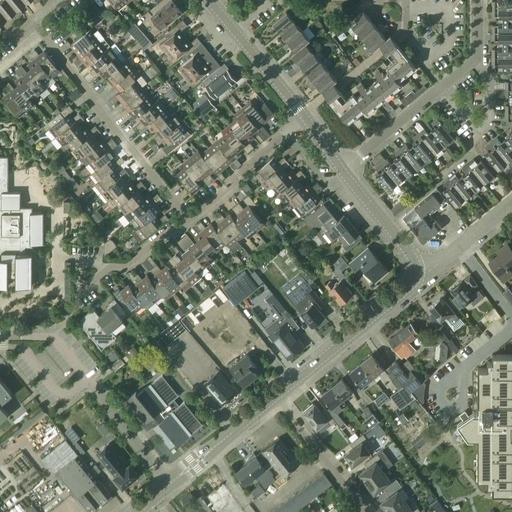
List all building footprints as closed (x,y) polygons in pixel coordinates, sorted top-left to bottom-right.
[(0,0),(0,12),(5,19),(12,14),(16,19),(19,16),(5,0),(0,0)] [(5,0),(19,16),(23,13),(19,8),(24,4),(21,0),(5,0)] [(126,4),(123,0),(101,0),(107,6),(112,2),(118,10),(126,4)] [(492,1),(492,8),(511,8),(511,0),(497,0),(498,1),(492,1)] [(172,1),(151,17),(160,29),(181,13),(177,7),(172,1)] [(498,16),(498,20),(511,20),(511,8),(492,8),(492,16),(498,16)] [(104,16),(99,9),(90,17),(95,23),(104,16)] [(272,22),(280,32),(305,12),(302,9),(291,17),(286,11),(272,22)] [(344,26),(352,36),(357,32),(371,20),(363,10),(349,22),(345,17),(331,29),(335,33),(344,26)] [(305,12),(280,32),(288,41),(302,30),(297,24),(307,16),(305,12)] [(159,45),(166,53),(186,37),(181,31),(187,25),(183,19),(164,35),(167,38),(159,45)] [(365,41),(384,26),(381,22),(376,26),(371,20),(357,32),(365,41)] [(492,25),(492,32),(511,32),(511,20),(498,20),(498,25),(492,25)] [(131,34),(135,39),(143,32),(135,23),(127,30),(128,32),(131,34)] [(384,26),(365,41),(373,51),(379,45),(380,45),(387,39),(381,33),(387,29),(384,26)] [(93,34),(89,29),(69,45),(77,55),(72,59),(74,63),(100,42),(104,38),(98,30),(93,34)] [(302,30),(288,41),(283,46),(286,49),(291,45),(295,51),(296,51),(306,43),(310,40),(302,30)] [(152,43),(143,32),(135,39),(144,50),(152,43)] [(511,32),(492,32),(492,40),(498,40),(498,44),(511,44),(511,32)] [(391,36),(387,39),(380,45),(384,51),(392,60),(386,65),(398,80),(415,66),(395,42),(391,36)] [(180,55),(183,58),(202,43),(197,37),(190,42),(186,37),(166,53),(172,61),(180,55)] [(100,42),(74,63),(77,66),(83,61),(87,66),(90,63),(107,50),(106,49),(100,42)] [(202,43),(183,58),(185,61),(178,68),(191,84),(199,78),(202,81),(220,66),(202,43)] [(313,52),(306,43),(296,51),(295,51),(291,54),(297,60),(291,64),(294,68),(313,52)] [(492,49),(492,56),(511,55),(511,44),(498,44),(498,49),(492,49)] [(110,46),(106,49),(107,50),(90,63),(93,66),(82,75),(86,80),(117,54),(110,46)] [(31,52),(52,77),(60,71),(44,51),(39,55),(34,49),(31,52)] [(117,54),(86,80),(88,83),(99,74),(103,79),(107,76),(123,62),(126,59),(120,51),(117,54)] [(52,77),(31,52),(27,54),(32,60),(27,64),(30,68),(31,68),(44,84),(44,83),(52,77)] [(307,73),(321,62),(313,52),(294,68),(288,73),(291,76),(302,67),(307,73)] [(511,55),(492,56),(492,64),(498,64),(498,68),(511,68),(511,55)] [(350,62),(346,57),(341,61),(345,66),(350,62)] [(360,62),(357,57),(352,61),(356,66),(360,62)] [(126,59),(123,62),(107,76),(111,80),(105,85),(108,88),(133,67),(126,59)] [(307,83),(310,86),(329,71),(321,62),(307,73),(312,79),(307,83)] [(398,80),(386,65),(383,62),(375,69),(393,91),(401,84),(398,80)] [(31,68),(30,68),(26,71),(21,66),(18,68),(39,94),(48,87),(44,83),(44,84),(31,68)] [(133,67),(108,88),(110,91),(116,87),(120,91),(135,79),(140,75),(133,67)] [(39,94),(18,68),(15,71),(20,77),(15,81),(18,85),(18,84),(31,101),(32,100),(39,94)] [(167,78),(174,72),(171,68),(164,74),(167,78)] [(226,69),(205,86),(215,98),(236,81),(226,69)] [(379,78),(372,83),(384,98),(393,91),(375,69),(373,71),(379,78)] [(317,86),(323,92),(334,83),(336,80),(329,71),(310,86),(312,90),(317,86)] [(142,87),(135,79),(120,91),(109,100),(112,103),(118,98),(122,103),(142,87)] [(358,83),(376,105),(384,98),(372,83),(366,88),(360,81),(358,83)] [(5,85),(27,111),(35,104),(32,100),(31,101),(18,84),(18,85),(13,88),(9,82),(5,85)] [(347,122),(355,115),(364,108),(352,93),(346,98),(340,91),(337,87),(334,83),(323,92),(325,96),(347,122)] [(352,93),(364,108),(367,112),(376,105),(358,83),(349,90),(352,93)] [(27,111),(5,85),(2,88),(7,94),(2,98),(18,118),(27,111)] [(120,113),(123,116),(148,95),(142,87),(122,103),(126,108),(120,113)] [(166,94),(172,101),(178,96),(172,89),(166,94)] [(417,97),(422,93),(419,89),(414,93),(412,90),(401,100),(405,106),(417,97)] [(261,99),(255,92),(249,97),(254,104),(261,99)] [(148,95),(123,116),(125,119),(131,114),(135,119),(139,116),(155,103),(154,102),(148,95)] [(158,99),(154,102),(155,103),(139,116),(142,121),(136,125),(139,129),(165,108),(158,99)] [(209,99),(194,110),(200,118),(215,106),(209,99)] [(262,125),(275,114),(266,103),(258,110),(250,101),(242,108),(266,137),(270,134),(262,125)] [(69,105),(61,111),(56,115),(41,128),(43,130),(47,130),(49,129),(56,137),(81,116),(79,113),(73,117),(69,113),(73,110),(69,105)] [(165,108),(139,129),(142,132),(148,127),(152,132),(155,129),(171,115),(165,108)] [(242,108),(234,114),(237,118),(250,134),(251,134),(255,130),(263,140),(266,137),(242,108)] [(175,112),(171,115),(155,129),(159,133),(153,138),(156,141),(182,120),(175,112)] [(81,116),(56,137),(62,145),(66,142),(82,129),(82,128),(78,124),(84,119),(81,116)] [(435,127),(431,130),(445,147),(458,137),(449,125),(445,128),(437,117),(431,122),(435,127)] [(254,137),(251,134),(250,134),(237,118),(229,124),(251,150),(254,147),(249,142),(254,137)] [(182,120),(156,141),(158,145),(164,140),(168,144),(162,149),(166,154),(192,133),(182,120)] [(221,131),(224,135),(224,134),(238,151),(238,150),(242,147),(247,153),(251,150),(229,124),(221,131)] [(72,150),(98,129),(95,126),(89,130),(85,125),(82,128),(82,129),(66,142),(72,150)] [(424,128),(418,133),(434,152),(440,147),(442,150),(445,147),(431,130),(428,133),(424,128)] [(99,141),(98,141),(95,137),(101,132),(98,129),(72,150),(79,158),(99,141)] [(416,142),(413,145),(427,162),(431,159),(428,157),(434,152),(418,133),(412,138),(416,142)] [(241,154),(238,150),(238,151),(224,134),(224,135),(217,141),(238,167),(241,164),(236,158),(241,154)] [(511,161),(511,148),(504,139),(501,142),(497,137),(491,142),(507,161),(509,164),(511,161)] [(98,141),(99,141),(79,158),(85,166),(115,142),(112,138),(106,143),(102,138),(98,141)] [(217,141),(209,147),(225,167),(230,164),(234,169),(238,167),(217,141)] [(112,157),(116,154),(112,150),(117,145),(115,142),(85,166),(92,174),(112,157)] [(501,166),(507,161),(491,142),(485,147),(489,152),(486,154),(488,157),(485,159),(495,171),(497,169),(500,172),(503,168),(501,166)] [(406,143),(400,148),(415,167),(421,163),(423,165),(427,162),(413,145),(409,148),(406,143)] [(209,147),(201,154),(214,170),(221,180),(225,177),(220,171),(225,167),(209,147)] [(398,158),(394,160),(408,178),(412,175),(410,172),(415,167),(400,148),(394,153),(398,158)] [(209,174),(214,170),(201,154),(198,150),(190,157),(211,183),(214,180),(209,174)] [(15,275),(15,285),(32,285),(32,253),(25,253),(25,246),(25,244),(43,244),(43,212),(25,212),(25,207),(20,207),(20,191),(8,192),(8,187),(3,187),(3,177),(5,177),(8,177),(8,156),(0,156),(0,285),(8,285),(8,275),(15,275)] [(116,162),(112,157),(92,174),(98,181),(98,182),(115,168),(124,161),(121,157),(116,162)] [(181,164),(184,167),(185,167),(198,183),(203,180),(207,185),(211,183),(190,157),(181,164)] [(261,181),(286,160),(284,157),(278,162),(274,157),(254,173),(261,181)] [(408,178),(394,160),(391,163),(387,158),(381,163),(397,182),(402,178),(405,181),(408,178)] [(477,163),(473,158),(468,163),(483,182),(489,178),(491,180),(495,177),(492,173),(495,171),(485,159),(482,162),(481,160),(477,163)] [(286,160),(261,181),(267,189),(271,186),(287,173),(287,172),(283,168),(289,163),(286,160)] [(397,182),(381,163),(375,168),(379,173),(376,176),(390,193),(394,190),(391,187),(397,182)] [(462,176),(476,193),(480,190),(478,187),(483,182),(468,163),(462,168),(466,173),(462,176)] [(176,174),(202,205),(205,202),(196,191),(201,187),(198,183),(185,167),(184,167),(176,174)] [(94,184),(101,193),(127,172),(124,168),(118,173),(115,168),(98,182),(98,181),(94,184)] [(277,194),(303,173),(300,170),(294,174),(290,169),(287,172),(287,173),(271,186),(277,194)] [(67,181),(71,177),(65,170),(61,173),(67,181)] [(108,201),(112,198),(111,197),(127,184),(124,180),(130,175),(127,172),(101,193),(108,201)] [(303,173),(277,194),(284,202),(288,199),(287,199),(304,186),(303,185),(300,181),(306,176),(303,173)] [(449,178),(465,198),(470,193),(473,196),(476,193),(462,176),(459,179),(455,174),(449,178)] [(462,205),(459,202),(465,198),(449,178),(443,183),(447,188),(440,193),(444,198),(447,196),(458,208),(462,205)] [(131,181),(127,184),(111,197),(112,198),(118,205),(143,184),(141,181),(135,186),(131,181)] [(287,199),(288,199),(294,207),(320,186),(317,182),(311,187),(307,182),(303,185),(304,186),(287,199)] [(146,188),(143,184),(118,205),(124,213),(144,197),(144,196),(140,192),(146,188)] [(247,184),(242,188),(246,193),(251,189),(247,184)] [(320,186),(294,207),(301,215),(321,199),(317,194),(322,189),(320,186)] [(400,219),(407,228),(410,226),(417,235),(423,242),(441,227),(435,220),(433,219),(428,223),(423,216),(430,210),(444,198),(440,193),(436,188),(414,206),(415,207),(400,219)] [(131,221),(134,218),(160,197),(157,194),(152,198),(147,193),(144,196),(144,197),(124,213),(131,221)] [(243,199),(248,205),(243,208),(239,203),(235,205),(256,231),(265,224),(251,208),(256,204),(248,195),(243,199)] [(82,208),(87,203),(81,196),(76,200),(82,208)] [(134,218),(140,226),(141,226),(155,214),(161,210),(157,205),(163,200),(160,197),(134,218)] [(321,225),(334,214),(337,212),(327,199),(307,216),(317,229),(321,225)] [(256,231),(235,205),(232,208),(237,214),(233,217),(232,218),(246,234),(245,234),(248,238),(256,231)] [(392,210),(396,215),(401,211),(397,206),(392,210)] [(481,206),(476,211),(480,215),(485,211),(481,206)] [(238,240),(245,234),(246,234),(232,218),(233,217),(229,214),(225,218),(220,212),(216,215),(238,240)] [(159,219),(155,214),(141,226),(140,226),(133,231),(133,234),(133,236),(136,239),(138,240),(140,240),(168,218),(165,214),(159,219)] [(338,235),(351,224),(343,214),(338,219),(334,214),(321,225),(332,240),(338,235)] [(218,223),(213,227),(227,243),(226,243),(234,253),(243,247),(238,240),(216,215),(213,217),(218,223)] [(219,250),(226,243),(227,243),(213,227),(210,223),(205,227),(201,221),(197,224),(219,250)] [(194,237),(197,240),(211,256),(219,250),(197,224),(194,227),(199,233),(194,237)] [(358,233),(351,224),(338,235),(345,244),(342,246),(346,252),(356,242),(361,239),(358,234),(358,233)] [(214,260),(211,256),(197,240),(193,244),(184,233),(181,236),(206,267),(214,260)] [(206,267),(181,236),(178,239),(186,249),(181,253),(184,257),(185,257),(198,273),(206,267)] [(116,246),(110,238),(105,243),(105,255),(116,246)] [(499,255),(489,262),(503,282),(511,275),(511,272),(508,267),(511,263),(511,249),(508,244),(496,252),(499,255)] [(368,247),(350,263),(355,269),(360,265),(374,281),(380,276),(387,270),(379,261),(371,250),(368,247)] [(293,253),(298,260),(303,256),(298,249),(293,253)] [(201,276),(198,273),(185,257),(184,257),(180,261),(175,255),(172,258),(193,283),(201,276)] [(193,283),(172,258),(169,260),(173,266),(169,269),(169,270),(182,286),(185,290),(193,283)] [(334,262),(329,266),(337,275),(341,271),(334,262)] [(174,292),(182,286),(169,270),(169,269),(166,266),(161,270),(157,264),(153,267),(174,292)] [(248,265),(245,267),(250,274),(253,271),(248,265)] [(174,292),(153,267),(150,269),(155,275),(150,279),(163,295),(166,299),(174,292)] [(317,286),(304,270),(300,273),(313,289),(317,286)] [(258,287),(246,271),(223,289),(235,305),(258,287)] [(155,302),(163,295),(150,279),(147,275),(142,279),(137,273),(134,276),(155,302)] [(312,326),(324,316),(318,309),(324,304),(299,273),(281,288),(312,326)] [(464,278),(472,288),(477,283),(470,274),(464,278)] [(155,302),(134,276),(131,279),(135,285),(131,288),(144,305),(147,309),(155,302)] [(340,304),(352,294),(341,280),(334,285),(330,281),(325,285),(329,290),(328,290),(332,294),(340,304)] [(461,281),(451,289),(456,295),(453,298),(459,306),(462,303),(464,306),(470,301),(474,305),(484,297),(478,290),(472,295),(461,281)] [(136,311),(144,305),(131,288),(128,284),(120,291),(118,288),(112,292),(124,306),(128,302),(136,311)] [(511,292),(509,288),(503,292),(511,304),(511,292)] [(110,329),(122,319),(120,316),(125,312),(114,299),(108,304),(111,307),(99,316),(93,309),(78,321),(87,332),(87,333),(91,338),(92,338),(101,349),(116,337),(110,329)] [(444,318),(454,331),(464,323),(460,318),(459,319),(446,302),(443,304),(440,299),(429,308),(440,322),(444,318)] [(280,326),(269,335),(270,336),(288,359),(304,346),(289,328),(296,322),(286,311),(275,319),(280,326)] [(178,320),(174,324),(181,333),(186,329),(178,320)] [(410,323),(388,341),(402,358),(404,356),(407,359),(417,351),(409,342),(419,334),(410,323)] [(174,324),(169,328),(177,337),(181,333),(174,324)] [(444,325),(437,330),(446,341),(452,336),(444,325)] [(177,337),(169,328),(165,332),(172,341),(177,337)] [(172,341),(165,332),(160,335),(168,344),(172,341)] [(160,335),(156,339),(164,348),(168,344),(160,335)] [(446,342),(455,352),(459,349),(451,339),(446,342)] [(457,352),(463,360),(480,348),(474,340),(457,352)] [(448,347),(444,342),(441,342),(440,343),(440,345),(441,346),(439,359),(438,360),(438,362),(439,363),(442,363),(446,360),(448,347)] [(128,351),(133,356),(138,352),(134,346),(128,351)] [(213,364),(222,356),(214,346),(204,354),(213,364)] [(132,357),(129,353),(123,358),(126,361),(132,357)] [(372,354),(361,363),(373,376),(378,372),(382,378),(387,373),(383,368),(372,354)] [(463,420),(458,424),(468,439),(478,439),(478,480),(487,480),(487,487),(492,487),(492,494),(511,493),(511,437),(511,425),(511,354),(496,355),(495,355),(492,355),(492,361),(490,361),(487,361),(487,368),(478,368),(478,410),(467,417),(467,418),(463,420)] [(240,371),(236,375),(244,385),(256,375),(253,370),(256,367),(248,356),(236,365),(240,371)] [(112,367),(116,371),(125,363),(121,359),(112,367)] [(407,370),(413,366),(408,359),(402,363),(407,370)] [(390,364),(389,365),(397,375),(410,391),(419,384),(423,381),(419,376),(422,373),(416,366),(413,368),(412,368),(407,372),(406,373),(396,360),(390,364)] [(361,385),(373,376),(361,363),(350,372),(361,385)] [(218,370),(203,384),(222,404),(237,391),(218,370)] [(163,375),(163,374),(149,386),(149,385),(138,394),(136,391),(126,399),(145,422),(150,418),(152,422),(155,425),(153,427),(157,433),(170,448),(176,443),(177,444),(178,445),(188,437),(189,436),(203,425),(203,424),(202,424),(185,403),(185,402),(176,408),(173,404),(171,402),(179,395),(179,394),(178,395),(163,376),(163,375)] [(398,389),(390,395),(400,408),(415,397),(410,391),(397,375),(391,380),(398,389)] [(0,420),(8,414),(0,404),(13,394),(0,378),(0,420)] [(342,378),(332,386),(342,399),(352,391),(342,378)] [(425,391),(419,384),(410,391),(415,397),(419,402),(424,397),(425,391)] [(332,386),(322,394),(332,407),(327,411),(332,417),(337,413),(343,409),(338,402),(342,399),(332,386)] [(375,399),(378,407),(389,398),(384,392),(375,399)] [(410,404),(413,408),(419,404),(416,399),(410,404)] [(313,402),(302,410),(317,428),(320,433),(327,428),(335,421),(332,417),(327,411),(322,415),(313,402)] [(27,411),(14,421),(16,425),(30,413),(27,410),(27,411)] [(337,413),(332,417),(335,421),(340,427),(345,423),(337,413)] [(368,430),(379,421),(373,414),(362,422),(368,430)] [(406,423),(402,426),(408,435),(412,431),(406,423)] [(379,424),(372,429),(378,438),(385,434),(379,424)] [(65,432),(74,443),(80,437),(72,427),(65,432)] [(371,429),(364,434),(367,439),(374,434),(371,429)] [(419,450),(431,440),(425,432),(412,442),(419,450)] [(356,446),(344,456),(351,466),(369,452),(365,446),(369,442),(363,434),(353,441),(356,446)] [(268,458),(274,464),(274,465),(283,476),(299,463),(279,437),(256,455),(262,463),(268,458)] [(42,457),(62,482),(72,494),(86,511),(89,511),(111,495),(110,494),(95,475),(65,439),(42,457)] [(128,466),(109,443),(96,454),(107,466),(115,476),(114,477),(122,488),(123,488),(138,475),(129,465),(128,466)] [(79,444),(75,448),(82,455),(85,452),(79,444)] [(371,465),(358,475),(365,485),(383,471),(388,468),(381,459),(377,453),(367,461),(371,465)] [(250,458),(245,461),(247,463),(246,463),(247,464),(256,476),(265,488),(276,479),(268,470),(274,465),(274,464),(268,458),(262,463),(256,455),(251,459),(250,458)] [(256,476),(247,464),(246,463),(235,472),(245,484),(256,476)] [(383,471),(365,485),(372,494),(385,485),(388,490),(399,482),(395,477),(390,480),(383,471)] [(325,490),(331,484),(323,473),(316,478),(325,490)] [(318,495),(325,490),(316,478),(309,484),(318,495)] [(242,511),(222,480),(201,494),(211,511),(242,511)] [(392,494),(379,504),(385,511),(388,511),(405,500),(398,491),(403,488),(399,482),(388,490),(392,494)] [(258,484),(250,489),(255,495),(262,489),(258,484)] [(311,500),(318,495),(309,484),(302,489),(311,500)] [(311,500),(302,489),(295,494),(304,505),(311,500)] [(190,493),(181,499),(186,506),(195,500),(190,493)] [(297,510),(304,505),(295,494),(288,499),(297,510)] [(286,511),(294,511),(297,510),(288,499),(281,505),(286,511)] [(405,500),(388,511),(418,511),(420,511),(413,502),(409,506),(405,500)] [(327,511),(347,511),(341,502),(327,511)] [(24,508),(27,511),(38,511),(30,503),(24,508)]
